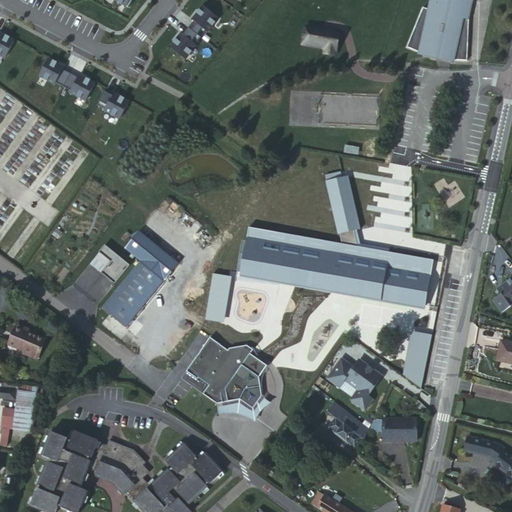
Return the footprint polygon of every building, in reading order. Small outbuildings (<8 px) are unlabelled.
[(432,0),(430,10),(424,11),(408,49),(425,56),(429,46),(452,51),(450,62),(467,62),(469,21),(468,20),(472,0),(475,0),(479,1),(479,0),(432,0)] [(171,47),(186,59),(196,46),(195,44),(206,31),(207,32),(218,18),(203,6),(192,20),(195,21),(183,35),(181,34),(171,47)] [(302,50),(336,52),(337,29),(303,27),(302,50)] [(0,55),(5,58),(14,41),(0,33),(0,55)] [(452,51),(429,46),(425,56),(424,58),(450,63),(450,62),(452,51)] [(49,59),(40,76),(55,84),(56,83),(71,91),(70,93),(86,101),(95,84),(80,76),(78,78),(63,70),(64,67),(49,59)] [(105,109),(105,111),(120,119),(129,102),(114,94),(112,96),(104,92),(97,105),(105,109)] [(337,222),(320,230),(327,240),(340,233),(362,228),(376,228),(377,218),(359,217),(350,177),(328,181),(337,222)] [(399,223),(407,181),(385,177),(377,218),(376,228),(397,233),(398,233),(400,233),(400,234),(404,234),(405,234),(405,233),(406,233),(406,232),(407,232),(407,231),(408,230),(408,229),(408,228),(408,227),(408,226),(407,225),(407,224),(406,224),(406,223),(405,223),(405,222),(404,222),(403,222),(402,222),(400,222),(399,222),(399,223)] [(327,240),(342,259),(367,250),(392,255),(397,233),(376,228),(362,228),(340,233),(327,240)] [(100,309),(124,328),(176,264),(136,231),(122,249),(138,262),(100,309)] [(509,307),(511,304),(511,268),(506,273),(511,279),(496,290),(500,296),(492,301),(501,314),(509,308),(509,307)] [(16,326),(7,345),(23,352),(22,355),(35,361),(44,342),(26,333),(27,331),(16,326)] [(210,336),(186,370),(197,377),(199,375),(210,383),(204,392),(218,402),(240,399),(253,408),(263,396),(259,377),(266,366),(249,354),(251,350),(245,346),(226,349),(219,344),(219,343),(210,336)] [(511,342),(500,341),(496,360),(511,363),(511,342)] [(383,374),(360,358),(355,365),(343,357),(329,376),(341,385),(347,377),(360,387),(352,397),(366,407),(374,397),(369,393),(383,374)] [(0,388),(0,398),(14,400),(15,390),(0,388)] [(36,393),(18,391),(12,429),(30,431),(36,393)] [(240,399),(218,402),(219,412),(237,411),(255,417),(261,409),(271,402),(263,396),(253,408),(240,399)] [(356,447),(371,428),(337,401),(330,410),(338,416),(330,425),(356,447)] [(386,417),(385,439),(394,439),(394,438),(406,438),(406,440),(419,440),(419,417),(386,417)] [(375,431),(385,429),(385,418),(374,419),(371,428),(375,431)] [(50,432),(44,449),(90,466),(97,469),(114,476),(112,480),(117,480),(122,486),(117,490),(123,496),(128,492),(135,500),(133,502),(142,511),(191,511),(185,505),(187,503),(189,505),(207,487),(205,485),(208,483),(210,484),(223,471),(205,453),(197,460),(195,458),(196,457),(183,443),(165,461),(172,468),(169,470),(167,469),(149,486),(142,478),(149,472),(142,465),(145,462),(133,450),(109,441),(107,446),(106,449),(97,445),(98,442),(99,440),(75,431),(71,442),(67,440),(68,438),(50,432)] [(494,464),(511,477),(511,458),(511,459),(504,452),(506,450),(498,444),(470,434),(466,448),(489,456),(496,461),(494,464)] [(90,466),(44,449),(41,456),(50,459),(48,462),(46,462),(37,486),(41,487),(39,490),(37,489),(30,507),(44,511),(55,511),(58,505),(61,506),(60,508),(70,511),(78,511),(87,491),(78,488),(79,485),(82,485),(88,470),(90,466)] [(95,474),(112,480),(114,476),(97,469),(96,472),(95,474)] [(94,477),(111,484),(112,480),(95,474),(94,477)] [(0,484),(18,487),(20,480),(6,478),(0,484)] [(112,480),(111,484),(117,490),(122,486),(117,480),(112,480)] [(312,504),(323,511),(349,511),(319,493),(312,504)]
